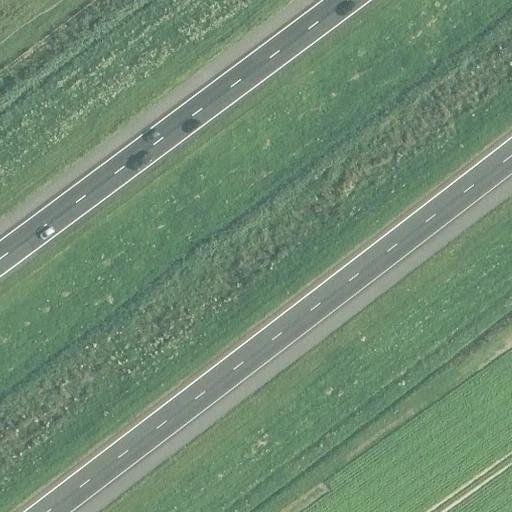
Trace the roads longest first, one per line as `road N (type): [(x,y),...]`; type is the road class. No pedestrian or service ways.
road 1 (motorway): [(50,511),(511,156)]
road 2 (motorway): [(344,0),(0,257)]
